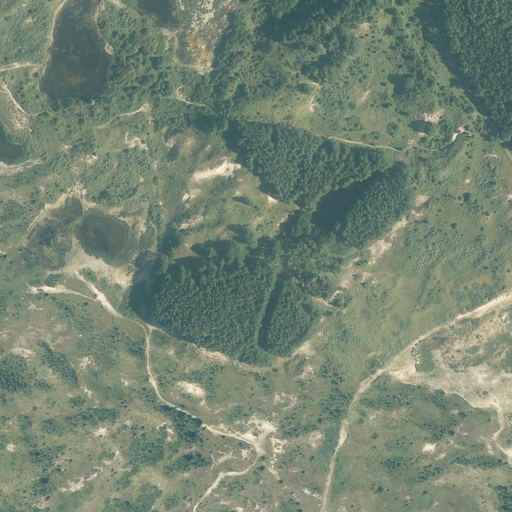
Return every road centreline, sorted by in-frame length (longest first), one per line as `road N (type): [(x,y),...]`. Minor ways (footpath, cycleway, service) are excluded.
road 1 (unknown): [(436,0),(438,37),(483,124),(479,134),(456,134),(438,150),(403,151),(232,118),(154,91),(145,107),(92,128),(49,111),(24,112),(0,87)]
road 2 (track): [(511,288),(365,386),(342,432),(322,511)]
